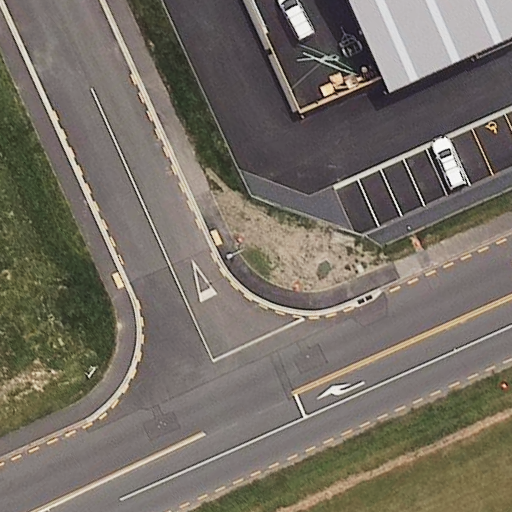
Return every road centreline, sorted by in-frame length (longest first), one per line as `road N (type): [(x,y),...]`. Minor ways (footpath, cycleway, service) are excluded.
road 1 (residential): [(52,0),(236,418)]
road 2 (secondary): [(236,418),(511,295)]
road 3 (secondary): [(34,511),(236,418)]
